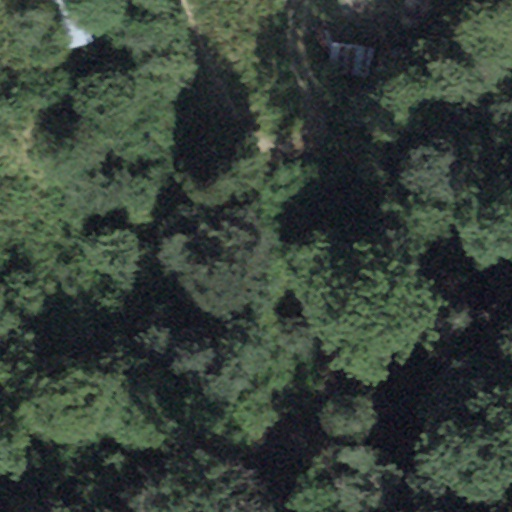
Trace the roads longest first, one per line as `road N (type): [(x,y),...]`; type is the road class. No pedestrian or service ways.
road 1 (track): [(184,511),(206,443),(322,225),(309,139),(316,108),(295,45),(298,0)]
road 2 (track): [(175,0),(228,117),(250,143),(272,152),(309,139)]
